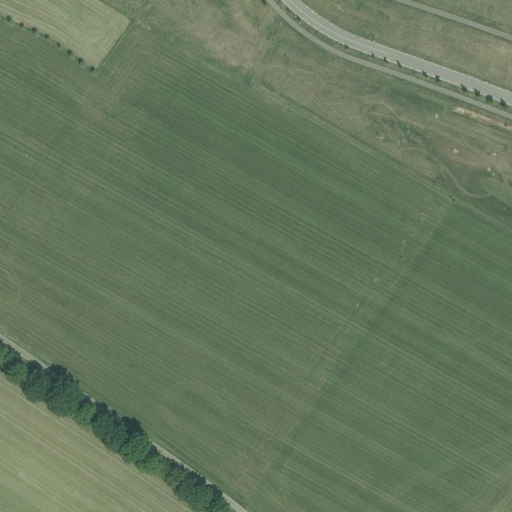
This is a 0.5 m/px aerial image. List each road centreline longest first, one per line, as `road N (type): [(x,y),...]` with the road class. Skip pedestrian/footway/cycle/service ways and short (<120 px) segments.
road 1 (unclassified): [(242,511),(0,337)]
road 2 (tertiary): [(511,99),(349,40),(287,0)]
